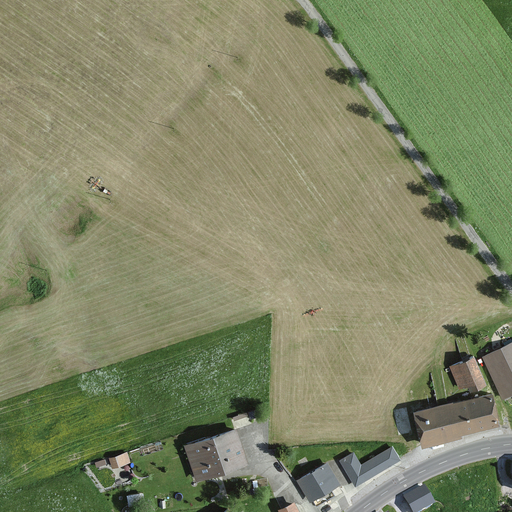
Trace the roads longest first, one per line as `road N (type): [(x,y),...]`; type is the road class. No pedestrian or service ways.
road 1 (unclassified): [(303,0),(511,292)]
road 2 (tertiary): [(511,444),(421,471),(358,511)]
